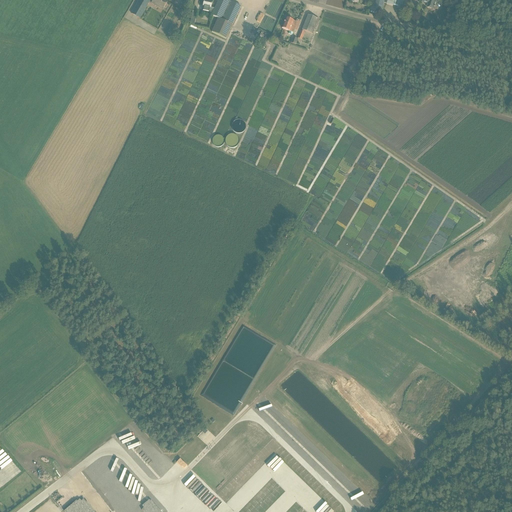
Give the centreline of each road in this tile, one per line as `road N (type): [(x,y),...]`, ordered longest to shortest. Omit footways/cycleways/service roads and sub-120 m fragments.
road 1 (unclassified): [(511,51),(291,0)]
road 2 (track): [(380,511),(511,371)]
